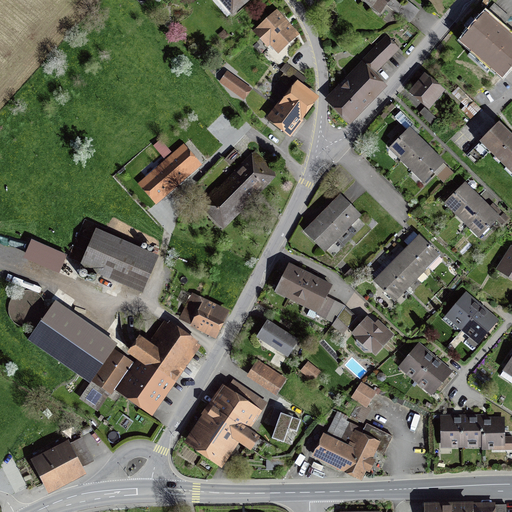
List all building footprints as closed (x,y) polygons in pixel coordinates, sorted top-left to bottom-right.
[(251,0),(213,0),(230,19),(251,0)] [(393,0),(359,0),(379,17),(393,0)] [(493,4),(461,40),(502,77),(511,66),(511,36),(500,27),(509,17),(493,4)] [(277,10),(252,34),(267,50),(271,47),(279,56),(300,35),(277,10)] [(375,77),(400,51),(387,39),(362,64),(375,77)] [(375,77),(362,64),(325,102),(350,127),(387,89),(375,77)] [(228,73),(220,84),(245,103),(253,92),(228,73)] [(443,90),(424,73),(410,90),(429,106),(443,90)] [(318,98),(296,82),(267,122),(289,138),(318,98)] [(425,108),(420,114),(431,124),(436,118),(425,108)] [(511,139),(495,124),(476,143),(511,178),(511,139)] [(389,149),(400,160),(420,140),(409,129),(389,149)] [(159,151),(165,147),(160,139),(154,143),(159,151)] [(400,160),(411,171),(431,151),(420,140),(400,160)] [(181,146),(139,184),(157,204),(199,167),(181,146)] [(444,164),(431,151),(411,171),(424,183),(444,164)] [(277,178),(254,154),(200,207),(223,231),(277,178)] [(444,202),(457,214),(475,196),(463,183),(444,202)] [(457,214),(467,224),(485,205),(475,196),(457,214)] [(340,197),(303,233),(324,254),(361,218),(340,197)] [(498,218),(485,205),(467,224),(480,237),(498,218)] [(157,258),(95,231),(79,268),(140,295),(157,258)] [(418,237),(407,247),(427,267),(438,256),(418,237)] [(31,240),(26,255),(65,267),(70,252),(31,240)] [(416,278),(427,267),(407,247),(396,258),(416,278)] [(511,247),(495,272),(511,282),(511,247)] [(405,290),(416,278),(396,258),(385,270),(405,290)] [(277,287),(292,294),(302,273),(288,266),(277,287)] [(394,302),(405,290),(385,270),(373,281),(394,302)] [(292,294),(306,301),(316,279),(302,273),(292,294)] [(332,287),(316,279),(306,301),(312,304),(308,313),(317,317),(326,299),(332,287)] [(229,312),(192,293),(178,320),(215,339),(229,312)] [(448,316),(462,329),(481,307),(466,294),(448,316)] [(332,325),(345,307),(326,299),(317,317),(332,325)] [(55,302),(28,341),(90,384),(91,382),(114,350),(117,345),(55,302)] [(356,317),(345,307),(332,325),(343,332),(356,317)] [(497,321),(481,307),(462,329),(479,343),(497,321)] [(365,319),(350,335),(375,357),(393,337),(376,322),(372,326),(365,319)] [(201,345),(165,320),(150,343),(139,336),(127,352),(136,359),(134,362),(114,390),(152,416),(201,345)] [(266,323),(255,340),(287,360),(297,343),(266,323)] [(401,366),(416,379),(434,358),(419,345),(401,366)] [(91,382),(110,395),(114,390),(134,362),(114,350),(91,382)] [(511,382),(511,356),(500,375),(511,382)] [(450,371),(434,358),(416,379),(432,392),(450,371)] [(258,361),(247,378),(275,396),(287,379),(258,361)] [(309,364),(301,373),(313,383),(320,373),(309,364)] [(227,388),(222,385),(183,443),(221,469),(238,444),(250,452),(260,437),(249,430),(267,404),(232,380),(227,388)] [(360,384),(353,397),(359,401),(366,405),(374,392),(360,384)] [(93,387),(84,400),(96,407),(104,394),(93,387)] [(366,405),(359,401),(352,414),(362,420),(370,407),(366,405)] [(302,419),(280,411),(271,438),(283,442),(287,430),(297,433),(302,419)] [(362,479),(376,453),(383,457),(393,438),(365,424),(362,430),(346,422),(348,419),(338,414),(327,437),(324,435),(314,455),(362,479)] [(441,449),(463,449),(463,417),(440,418),(441,449)] [(484,417),(463,417),(463,449),(485,449),(484,419),(484,417)] [(511,437),(504,438),(504,419),(484,419),(485,449),(485,452),(511,452),(511,437)] [(55,455),(38,464),(48,485),(79,469),(79,468),(92,461),(82,441),(80,438),(73,442),(74,445),(69,448),(67,444),(52,451),(55,455)] [(283,460),(268,460),(268,469),(284,469),(283,460)]
